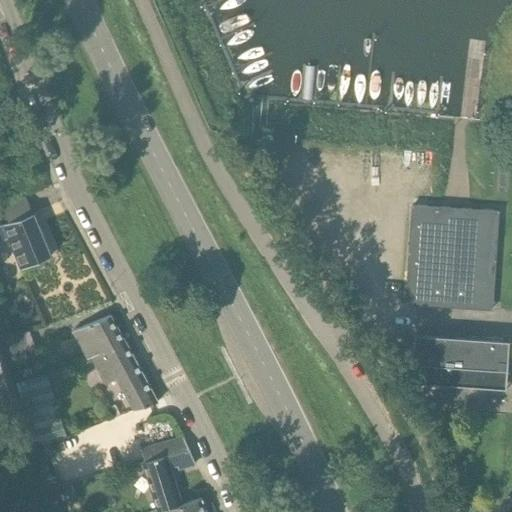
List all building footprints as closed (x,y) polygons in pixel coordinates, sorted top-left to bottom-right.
[(1,209),(8,225),(32,215),(25,198),(1,209)] [(404,304),(428,306),(492,310),(499,212),(410,206),(404,304)] [(8,225),(3,227),(22,270),(51,257),(34,214),(32,215),(8,225)] [(85,355),(125,343),(110,316),(73,331),(85,355)] [(0,353),(2,361),(36,351),(30,332),(0,341),(0,353)] [(510,341),(417,335),(413,385),(507,391),(510,341)] [(125,343),(85,355),(88,359),(91,357),(106,385),(117,379),(135,411),(157,403),(125,343)] [(164,509),(183,504),(170,468),(177,466),(179,470),(195,465),(184,438),(150,451),(153,459),(143,463),(158,511),(164,509)] [(48,511),(61,511),(64,509),(59,486),(44,491),(48,511)] [(207,511),(203,498),(183,504),(164,509),(164,511),(207,511)]
